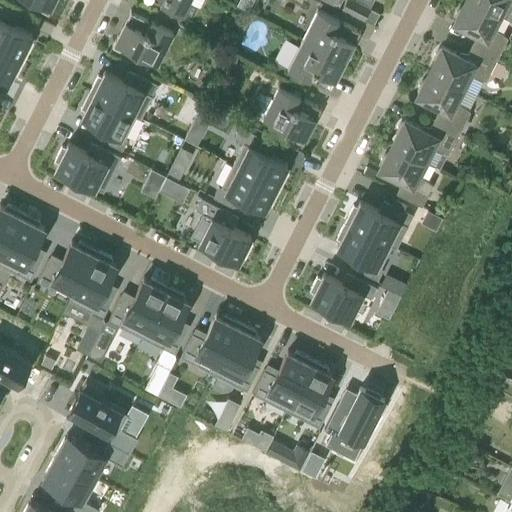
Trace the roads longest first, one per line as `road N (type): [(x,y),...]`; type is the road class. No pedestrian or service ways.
road 1 (residential): [(264,304),(419,0)]
road 2 (residential): [(9,176),(264,304)]
road 3 (residential): [(97,0),(9,176)]
road 4 (residential): [(264,304),(416,380)]
road 5 (residential): [(16,487),(48,420),(13,404),(0,428)]
